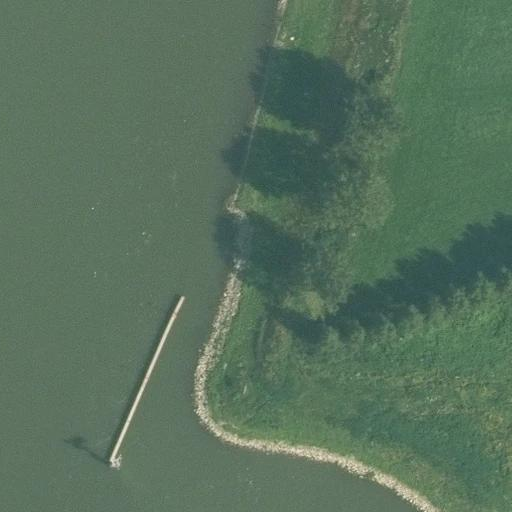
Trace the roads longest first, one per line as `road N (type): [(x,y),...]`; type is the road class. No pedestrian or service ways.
road 1 (track): [(511,262),(400,303),(308,324),(293,334),(294,364)]
road 2 (track): [(294,364),(318,382),(381,390),(511,342)]
